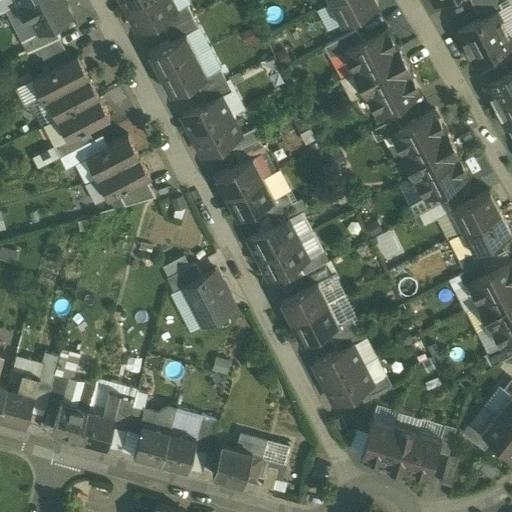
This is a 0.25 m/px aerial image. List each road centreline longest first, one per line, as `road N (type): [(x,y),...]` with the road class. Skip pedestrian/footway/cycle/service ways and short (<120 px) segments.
road 1 (residential): [(98,0),(352,489)]
road 2 (residential): [(60,454),(280,511)]
road 3 (residential): [(511,178),(412,0)]
